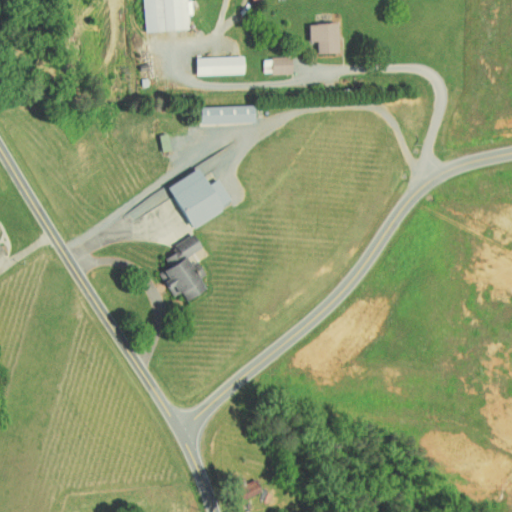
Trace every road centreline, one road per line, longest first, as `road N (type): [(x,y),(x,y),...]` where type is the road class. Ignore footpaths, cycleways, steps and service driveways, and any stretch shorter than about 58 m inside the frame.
road 1 (tertiary): [(181,428),(327,307),(430,180),(511,152)]
road 2 (tertiary): [(181,428),(0,139)]
